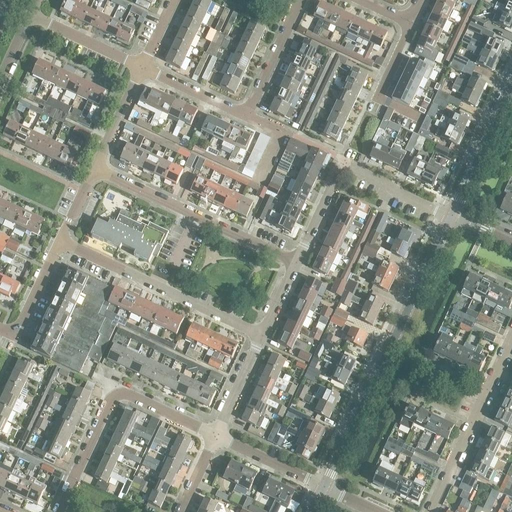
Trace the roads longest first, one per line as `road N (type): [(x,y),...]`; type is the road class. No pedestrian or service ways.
road 1 (tertiary): [(324,487),(451,217)]
road 2 (residential): [(57,511),(113,397),(128,395),(215,436)]
road 3 (residential): [(60,241),(262,335)]
road 4 (residential): [(293,264),(94,169)]
road 5 (residential): [(429,511),(511,339)]
road 6 (tertiary): [(451,217),(511,88)]
road 7 (residential): [(245,116),(299,0)]
road 8 (residential): [(451,217),(337,167)]
road 9 (residential): [(142,68),(30,14)]
road 10 (residential): [(0,328),(15,336),(60,241)]
road 11 (residential): [(324,487),(215,436)]
